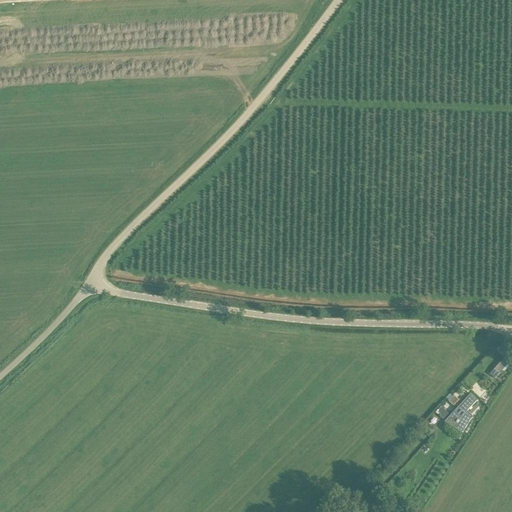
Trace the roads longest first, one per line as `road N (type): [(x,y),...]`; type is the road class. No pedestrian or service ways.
road 1 (unclassified): [(511,329),(315,321),(86,285)]
road 2 (unclassified): [(86,285),(115,244),(258,100),(336,0)]
road 3 (unclassified): [(0,376),(86,285)]
